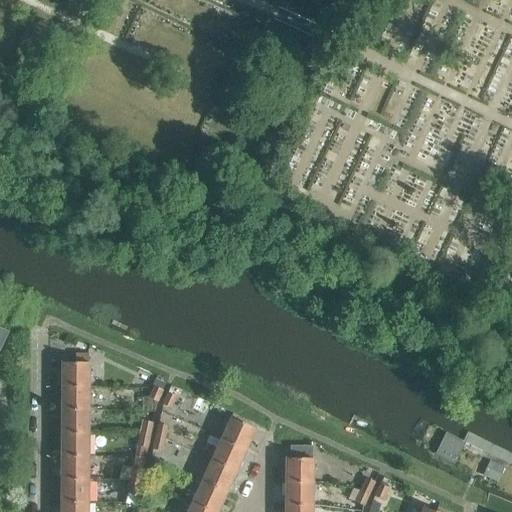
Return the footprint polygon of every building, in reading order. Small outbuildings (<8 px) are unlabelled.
[(0,350),(9,333),(0,328),(0,350)] [(62,364),(62,387),(89,387),(89,364),(88,364),(88,355),(75,355),(75,364),(62,364)] [(62,387),(62,410),(89,410),(89,387),(62,387)] [(162,391),(154,387),(149,399),(157,403),(162,391)] [(162,405),(171,409),(176,397),(168,393),(162,405)] [(62,410),(61,434),(89,434),(89,410),(62,410)] [(231,418),(221,440),(246,451),(256,430),(231,418)] [(143,421),(141,434),(150,436),(152,423),(143,421)] [(158,424),(156,437),(164,439),(167,426),(158,424)] [(61,434),(61,457),(89,457),(89,434),(61,434)] [(150,436),(141,434),(138,447),(147,449),(150,436)] [(164,439),(156,437),(153,450),(162,452),(164,439)] [(463,449),(443,439),(435,455),(455,465),(463,449)] [(221,440),(212,461),(236,472),(246,451),(221,440)] [(286,459),(285,483),(313,483),(313,459),(312,459),(312,447),(291,447),(291,459),(286,459)] [(61,457),(61,481),(88,481),(89,457),(61,457)] [(212,461),(202,482),(227,493),(236,472),(212,461)] [(504,468),(494,464),(487,478),(497,482),(504,468)] [(133,468),(130,481),(139,483),(142,470),(133,468)] [(148,471),(145,484),(154,486),(157,473),(148,471)] [(366,479),(361,491),(369,494),(375,482),(366,479)] [(61,481),(61,504),(88,504),(88,481),(61,481)] [(139,483),(130,481),(128,494),(136,496),(139,483)] [(202,482),(192,504),(210,511),(218,511),(227,493),(202,482)] [(285,483),(285,506),(312,506),(313,483),(285,483)] [(154,486),(145,484),(142,497),(151,499),(154,486)] [(375,497),(383,501),(388,489),(380,485),(375,497)] [(369,494),(361,491),(355,503),(363,506),(369,494)] [(373,502),(369,511),(379,511),(381,505),(373,502)]
